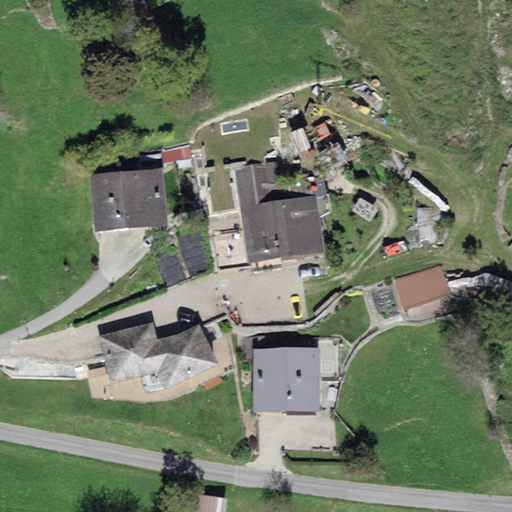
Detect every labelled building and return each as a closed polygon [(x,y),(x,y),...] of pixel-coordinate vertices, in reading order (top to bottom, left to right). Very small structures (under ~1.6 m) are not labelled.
[(237,172),(251,264),(324,253),(315,199),(283,204),(277,166),(237,172)] [(161,171),(92,176),(96,233),(165,228),(161,171)] [(405,312),(451,296),(440,266),(395,282),(405,312)] [(166,390),(220,365),(200,325),(178,335),(159,339),(154,323),(100,337),(112,384),(156,374),(166,390)] [(321,350),(255,350),(255,413),(321,413),(321,350)] [(225,511),(227,499),(201,496),(199,511),(225,511)]
